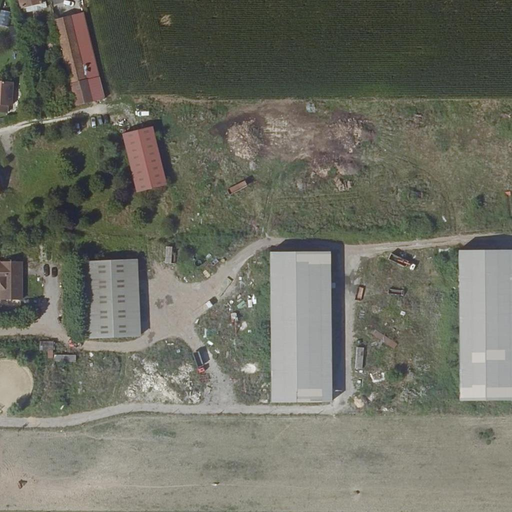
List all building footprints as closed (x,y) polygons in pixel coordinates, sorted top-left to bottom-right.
[(28,11),(46,7),(45,3),(27,7),(28,11)] [(75,104),(107,96),(84,4),(53,12),(75,104)] [(0,28),(9,30),(12,11),(0,9),(0,28)] [(14,81),(0,80),(0,112),(9,113),(10,105),(13,105),(14,81)] [(138,188),(167,180),(152,122),(124,129),(138,188)] [(0,198),(8,199),(9,173),(0,172),(0,198)] [(511,401),(511,250),(473,251),(473,401),(511,401)] [(340,402),(340,251),(280,251),(280,402),(340,402)] [(30,259),(8,260),(4,260),(0,259),(0,281),(2,281),(2,287),(8,287),(8,298),(30,298),(30,259)] [(147,335),(147,260),(93,259),(93,335),(147,335)] [(395,348),(398,342),(374,331),(371,337),(395,348)] [(40,341),(40,350),(55,350),(55,341),(40,341)] [(54,362),(77,362),(77,355),(55,354),(54,362)]
